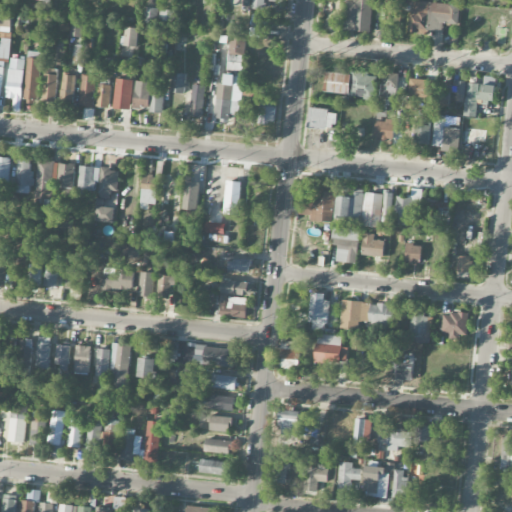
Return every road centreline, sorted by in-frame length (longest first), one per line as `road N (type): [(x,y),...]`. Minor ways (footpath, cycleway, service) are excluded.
road 1 (tertiary): [(306,0),(251,511)]
road 2 (residential): [(511,180),(0,128)]
road 3 (residential): [(511,132),(469,511)]
road 4 (residential): [(270,337),(0,308)]
road 5 (residential): [(0,468),(253,497)]
road 6 (residential): [(511,414),(265,389)]
road 7 (residential): [(511,297),(277,274)]
road 8 (residential): [(511,65),(302,44)]
